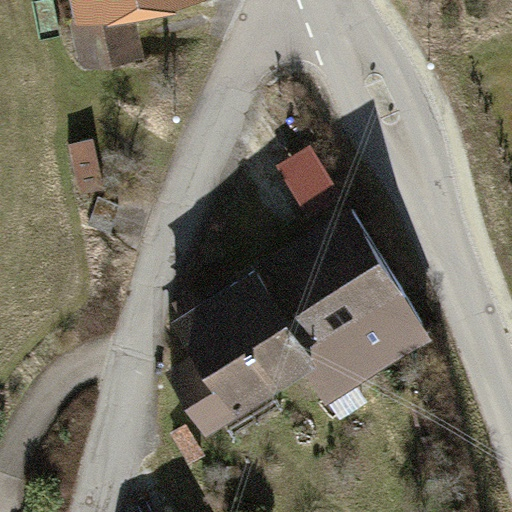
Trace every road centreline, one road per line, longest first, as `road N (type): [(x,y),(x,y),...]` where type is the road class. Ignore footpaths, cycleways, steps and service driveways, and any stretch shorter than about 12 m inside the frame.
road 1 (residential): [(101,511),(217,122),(249,52),(321,0)]
road 2 (tertiary): [(511,403),(474,295),(342,0)]
